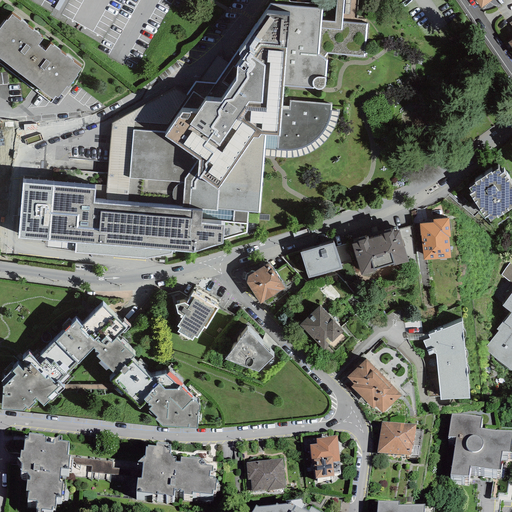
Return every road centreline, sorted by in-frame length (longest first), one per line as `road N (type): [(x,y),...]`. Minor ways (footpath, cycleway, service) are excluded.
road 1 (unclassified): [(355,418),(174,438),(0,419)]
road 2 (tertiary): [(211,260),(343,225),(427,181),(511,122)]
road 3 (unclassified): [(211,260),(355,418)]
road 4 (tertiary): [(0,270),(111,281),(211,260)]
road 5 (unknown): [(0,112),(34,96),(49,75),(0,43)]
